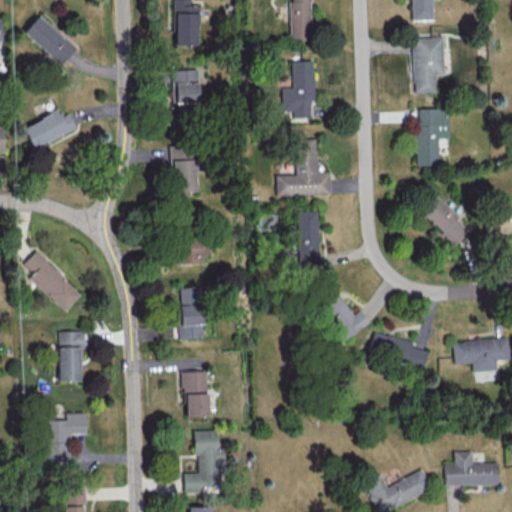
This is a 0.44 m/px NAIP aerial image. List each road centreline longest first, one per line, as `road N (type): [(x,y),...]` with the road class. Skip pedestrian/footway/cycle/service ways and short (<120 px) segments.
road 1 (residential): [(359,0),(367,217),(379,264),(396,282),(430,291),(511,284)]
road 2 (residential): [(93,229),(111,250),(131,319),(136,511)]
road 3 (residential): [(122,0),(121,161),(93,229)]
